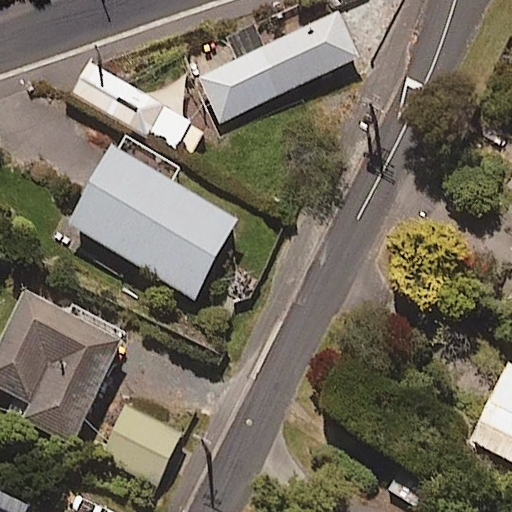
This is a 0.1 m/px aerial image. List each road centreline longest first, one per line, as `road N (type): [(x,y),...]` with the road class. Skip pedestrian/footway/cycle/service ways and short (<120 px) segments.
road 1 (residential): [(211,511),(413,110),(455,0)]
road 2 (residential): [(0,48),(145,0)]
